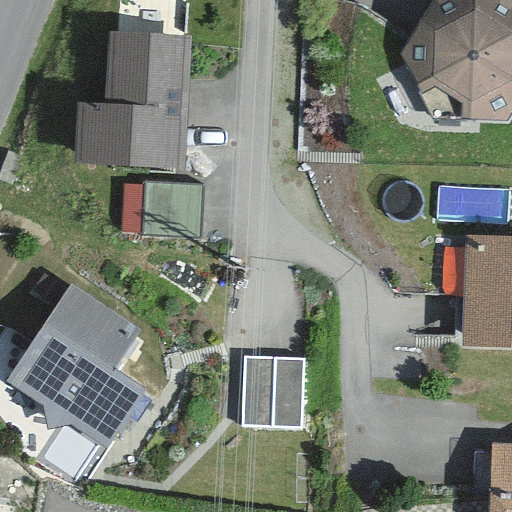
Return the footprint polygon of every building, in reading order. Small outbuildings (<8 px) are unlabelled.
[(511,9),(508,1),(464,0),(443,0),(409,54),(439,112),(504,114),(511,100),(511,9)] [(85,157),(176,162),(183,43),(118,39),(115,112),(87,110),(85,157)] [(9,150),(0,173),(0,179),(13,184),(24,156),(9,150)] [(203,239),(205,184),(146,181),(143,236),(203,239)] [(458,294),(456,337),(511,339),(511,244),(476,243),(474,294),(458,294)] [(73,292),(16,378),(50,400),(54,420),(73,416),(108,439),(125,413),(138,421),(152,400),(139,392),(141,389),(110,367),(133,333),(73,292)] [(245,356),(242,426),(302,428),(305,358),(245,356)] [(474,491),(499,492),(498,511),(511,511),(511,452),(475,451),(474,491)]
